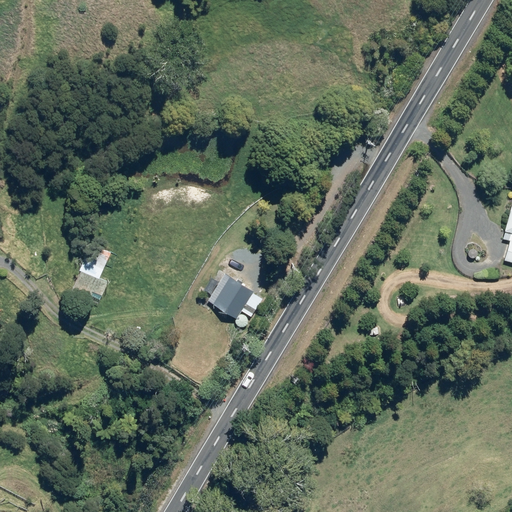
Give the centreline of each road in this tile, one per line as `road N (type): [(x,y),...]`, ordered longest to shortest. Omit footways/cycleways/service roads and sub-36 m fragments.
road 1 (secondary): [(480,0),(175,511)]
road 2 (track): [(511,325),(474,316),(404,320),(390,298),(417,279),(511,280)]
